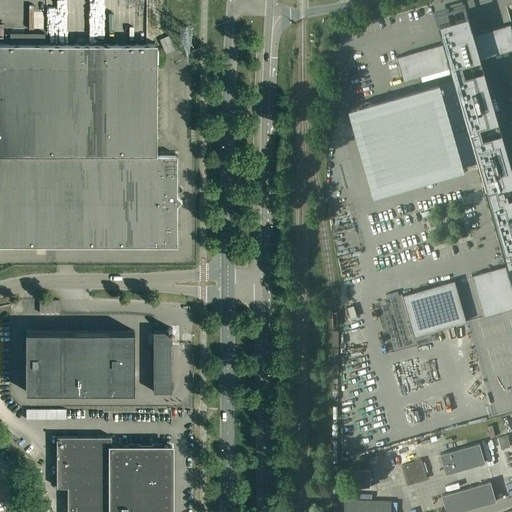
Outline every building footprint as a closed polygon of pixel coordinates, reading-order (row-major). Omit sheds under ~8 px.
[(440,82),(348,108),(373,195),(464,169),(463,166),(477,162),(505,154),(478,59),(511,49),(511,29),(510,24),(473,34),(468,14),(437,23),(443,43),(397,56),(404,80),(450,67),(454,81),(440,85),(440,82)] [(0,43),(0,245),(177,246),(177,154),(157,154),(157,43),(0,43)] [(507,264),(472,274),(484,316),(511,307),(511,178),(505,154),(477,162),(507,264)] [(415,336),(466,321),(455,279),(403,294),(415,336)] [(351,318),(357,316),(354,304),(347,306),(351,318)] [(158,331),(153,331),(153,391),(172,391),(172,342),(172,335),(173,335),(175,333),(175,330),(173,327),(169,327),(167,330),(167,331),(158,331)] [(78,331),(26,331),(26,391),(79,391),(134,391),(134,331),(78,331)] [(509,446),(506,435),(498,437),(501,448),(509,446)] [(67,511),(110,511),(110,436),(56,436),(56,487),(67,487),(67,511)] [(112,436),(110,436),(110,511),(171,511),(172,446),(130,446),(112,446),(112,436)] [(440,453),(446,473),(485,462),(479,442),(440,453)] [(408,484),(427,478),(421,459),(402,464),(408,484)] [(357,469),(357,487),(371,487),(371,469),(357,469)] [(441,494),(444,506),(445,511),(453,511),(496,501),(490,481),(441,494)] [(343,511),(391,511),(391,500),(344,499),(343,511)]
